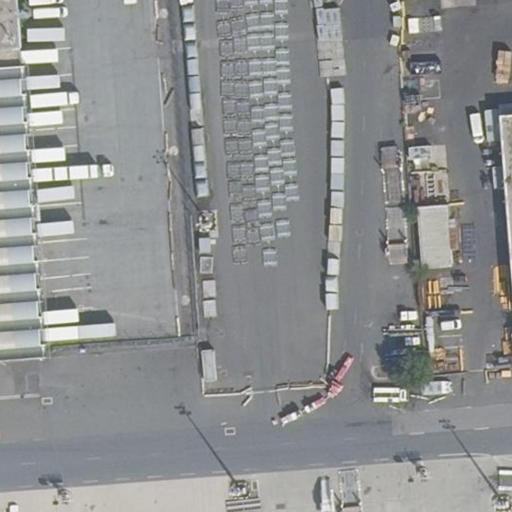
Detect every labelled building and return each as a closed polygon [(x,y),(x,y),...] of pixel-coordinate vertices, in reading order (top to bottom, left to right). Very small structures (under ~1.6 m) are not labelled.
[(0,0),(0,365),(54,362),(25,0),(0,0)] [(31,0),(34,33),(69,31),(66,0),(31,0)] [(511,103),(502,104),(503,119),(511,117),(511,103)] [(511,117),(503,119),(511,233),(511,117)] [(424,270),(454,268),(449,210),(420,212),(424,270)]
